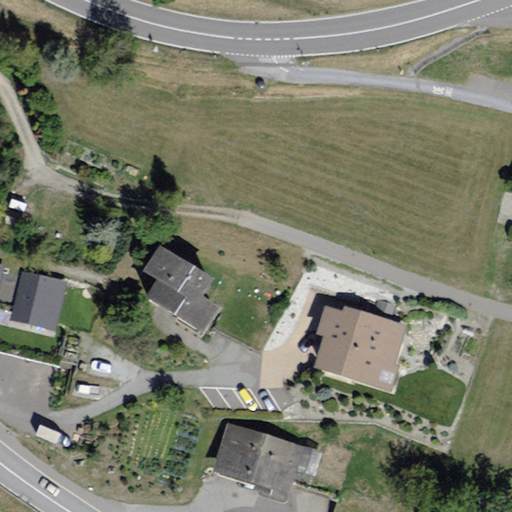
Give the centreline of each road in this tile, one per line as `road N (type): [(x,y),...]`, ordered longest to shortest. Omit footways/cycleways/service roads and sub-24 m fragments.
road 1 (track): [(511,319),(248,222),(97,197),(55,180),(29,152),(0,87)]
road 2 (residential): [(258,38),(287,71),(511,106)]
road 3 (secondary): [(258,38),(361,31),(477,0)]
road 4 (secondary): [(87,0),(181,29),(258,38)]
